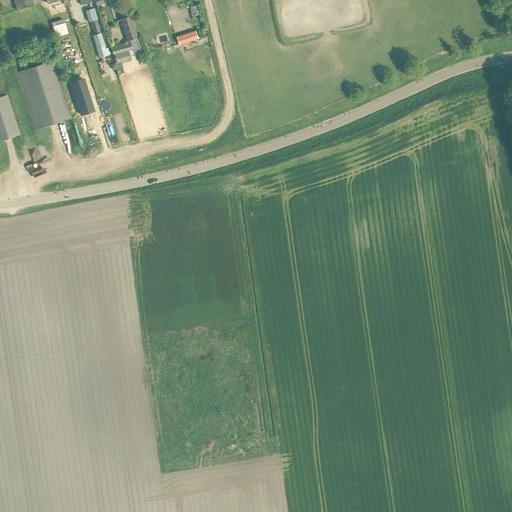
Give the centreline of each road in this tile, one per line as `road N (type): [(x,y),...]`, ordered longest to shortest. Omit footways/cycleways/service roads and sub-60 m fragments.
road 1 (tertiary): [(0,204),(194,170),(335,123),(453,70),(511,57)]
road 2 (track): [(207,0),(229,105),(218,132),(41,168),(4,203)]
